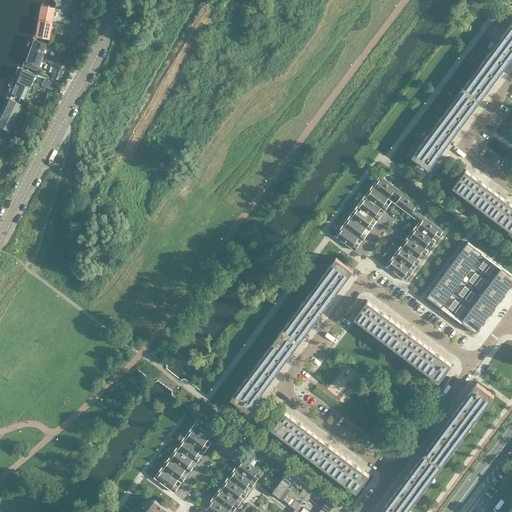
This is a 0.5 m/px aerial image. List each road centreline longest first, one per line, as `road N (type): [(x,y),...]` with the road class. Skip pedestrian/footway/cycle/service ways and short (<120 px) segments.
road 1 (residential): [(389,476),(285,390),(360,281),(474,365)]
road 2 (tertiary): [(0,236),(95,51),(107,0)]
road 3 (residential): [(511,191),(466,152),(468,136),(511,79)]
road 4 (residential): [(389,476),(474,365)]
